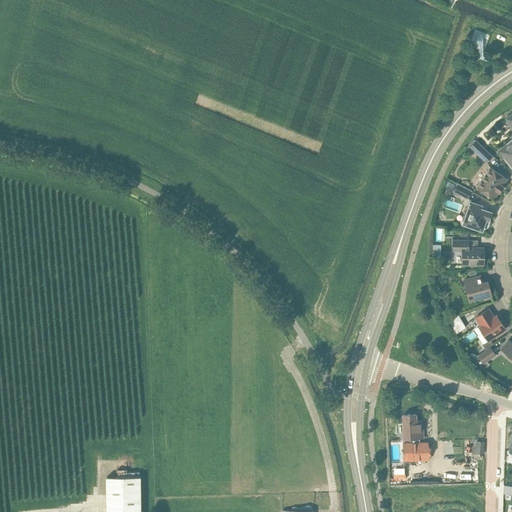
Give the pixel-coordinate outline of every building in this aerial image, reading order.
[(472,45),(481,49),(483,43),(474,40),(472,45)] [(511,140),(499,151),(511,166),(511,140)] [(476,141),(470,147),(486,162),(492,156),(476,141)] [(499,192),(503,186),(502,185),(507,178),(490,167),(477,187),(479,188),(481,191),(483,192),(485,192),(494,198),(498,191),(499,192)] [(458,184),(454,191),(467,198),(471,191),(458,184)] [(470,202),(463,223),(482,230),(483,227),(484,228),(488,226),(490,220),(489,219),(491,212),(481,208),(482,205),(470,202)] [(453,240),(453,251),(462,251),(462,264),(484,264),(484,247),(469,247),(469,240),(453,240)] [(476,276),(464,279),(470,301),(491,295),(488,281),(478,283),(476,276)] [(494,316),(489,308),(475,317),(481,325),(477,327),(482,334),(484,333),(488,340),(506,329),(496,315),(494,316)] [(458,315),(445,319),(454,335),(465,327),(458,315)] [(511,341),(509,340),(501,349),(511,357),(511,341)] [(477,356),(472,359),(480,366),(483,369),(489,365),(486,361),(496,355),(490,346),(478,354),(478,355),(477,356)] [(423,420),(416,420),(416,414),(402,414),(403,439),(423,438),(423,420)] [(475,441),(475,453),(484,453),(485,441),(475,441)] [(428,442),(403,443),(403,460),(418,460),(418,463),(428,463),(428,442)] [(140,511),(140,476),(106,476),(106,511),(140,511)]
